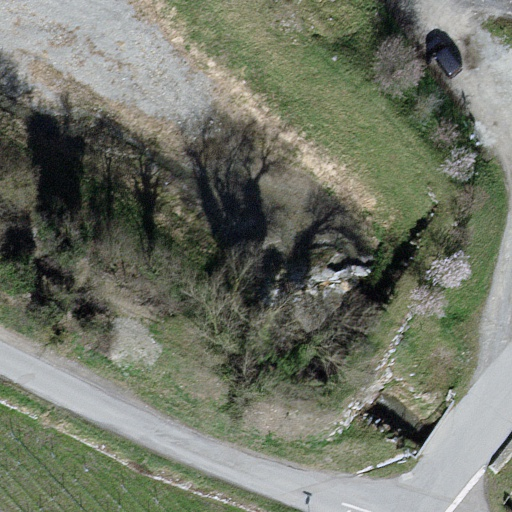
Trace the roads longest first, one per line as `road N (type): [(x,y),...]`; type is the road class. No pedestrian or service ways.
road 1 (unclassified): [(373,511),(195,448),(0,353)]
road 2 (track): [(511,150),(422,0)]
road 3 (track): [(504,396),(493,379),(511,238)]
road 4 (unclassified): [(511,386),(418,505)]
